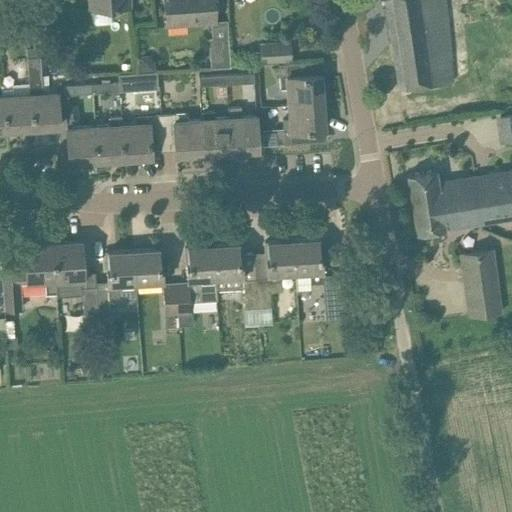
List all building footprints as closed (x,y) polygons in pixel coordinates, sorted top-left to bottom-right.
[(165,0),(166,10),(166,22),(215,18),(213,0),(165,0)] [(384,0),(399,88),(453,80),(445,0),(384,0)] [(23,10),(5,12),(6,24),(24,22),(23,10)] [(211,24),(214,68),(230,67),(227,23),(211,24)] [(260,44),(261,61),(290,59),(289,41),(260,44)] [(42,46),(27,47),(30,83),(29,83),(29,91),(31,127),(59,125),(57,91),(43,92),(40,56),(43,56),(42,46)] [(288,103),(322,101),(320,73),(309,74),(308,62),(278,64),(280,88),(287,88),(288,103)] [(118,74),(118,82),(119,82),(120,91),(158,88),(157,71),(118,74)] [(254,72),(225,74),(226,84),(255,82),(254,72)] [(199,76),(200,85),(226,84),(225,74),(199,76)] [(92,83),(64,85),(65,94),(92,92),(92,83)] [(3,93),(4,129),(31,127),(29,91),(3,93)] [(324,128),(322,101),(288,103),(289,118),(282,118),(284,143),(313,141),(313,129),(324,128)] [(230,151),(258,149),(256,115),(242,115),(242,106),(228,107),(229,116),(228,116),(230,151)] [(203,152),(230,151),(228,116),(216,117),(215,110),(202,111),(202,118),(201,118),(203,152)] [(511,139),(511,111),(496,114),(501,141),(511,139)] [(175,154),(203,152),(201,118),(189,119),(189,112),(161,114),(163,143),(174,142),(175,154)] [(151,144),(163,143),(161,114),(136,116),(136,122),(124,123),(123,115),(121,115),(124,157),(151,156),(151,144)] [(96,159),(124,157),(121,115),(111,116),(112,124),(94,125),(96,159)] [(67,133),(69,161),(96,159),(94,125),(66,127),(67,133)] [(416,232),(436,229),(481,222),(474,175),(437,181),(436,169),(427,171),(407,174),(416,232)] [(511,169),(474,175),(481,222),(511,217),(511,169)] [(320,237),(293,239),(295,271),(294,271),(296,289),(310,288),(310,282),(322,282),(324,302),(337,301),(335,273),(323,273),(323,269),(321,251),(319,251),(318,239),(321,239),(320,237)] [(188,282),(176,283),(178,312),(191,311),(190,300),(216,299),(216,289),(215,277),(216,277),(214,243),(213,243),(213,241),(213,239),(197,240),(197,242),(198,244),(186,245),(186,247),(188,247),(189,259),(186,259),(187,277),(187,279),(188,282)] [(293,239),(264,241),(264,243),(267,243),(268,255),(265,255),(266,273),(269,273),(269,279),(270,289),(280,288),(279,272),(295,271),(293,239)] [(80,240),(52,242),(55,289),(66,288),(65,279),(83,277),(80,240)] [(26,257),(1,259),(2,282),(21,281),(27,281),(45,280),(45,290),(55,289),(52,242),(25,244),(26,257)] [(216,289),(243,287),(243,276),(243,275),(242,256),(240,256),(239,244),(241,244),(241,242),(214,243),(216,277),(215,277),(216,289)] [(134,249),(136,281),(163,280),(162,261),(160,261),(159,249),(161,249),(161,247),(134,249)] [(460,252),(469,315),(500,312),(492,247),(460,252)] [(96,281),(96,286),(96,289),(109,288),(110,294),(136,293),(136,281),(134,249),(105,251),(105,253),(107,253),(108,265),(106,265),(107,280),(96,281)] [(243,276),(243,287),(244,309),(258,308),(256,280),(255,274),(243,275),(243,276)] [(269,279),(256,280),(258,308),(271,307),(270,289),(269,279)] [(2,282),(4,309),(22,308),(21,281),(2,282)] [(162,284),(164,313),(178,312),(176,283),(162,284)] [(96,286),(82,287),(83,313),(98,312),(96,289),(96,286)] [(109,288),(96,289),(98,312),(98,318),(111,317),(110,294),(109,288)] [(6,319),(8,347),(18,347),(17,336),(15,336),(14,319),(6,319)]
